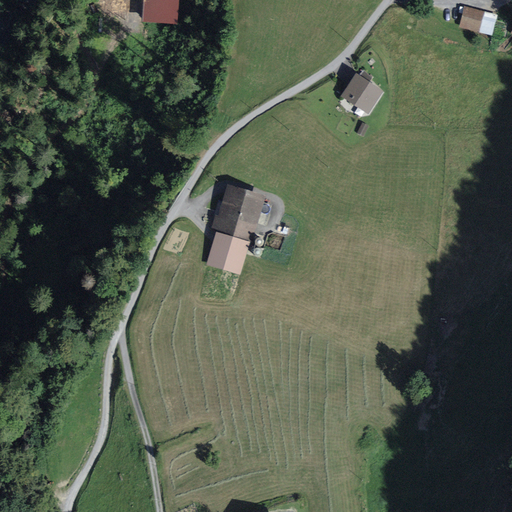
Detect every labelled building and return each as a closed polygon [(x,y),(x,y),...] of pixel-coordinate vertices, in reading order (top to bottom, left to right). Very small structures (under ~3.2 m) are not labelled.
[(176,21),(177,0),(146,0),(145,19),(176,21)] [(499,15),(466,7),(461,27),(493,36),(499,15)] [(383,91),(357,74),(343,95),(368,112),(383,91)] [(264,196),(229,186),(221,217),(217,216),(214,228),(252,239),(264,196)] [(248,242),(218,233),(209,263),(240,272),(248,242)]
